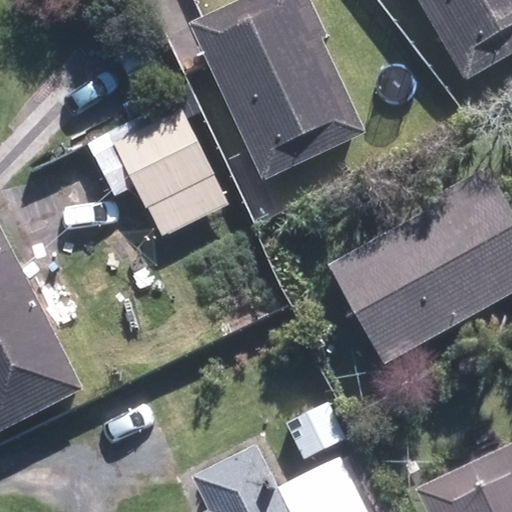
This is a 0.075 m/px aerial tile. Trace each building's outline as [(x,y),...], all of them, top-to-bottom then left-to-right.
[(259,183),(365,134),(303,0),(240,0),(187,25),(259,183)] [(511,0),(415,0),(463,83),(511,54),(511,0)] [(163,73),(140,25),(108,41),(131,87),(163,73)] [(219,158),(209,164),(178,101),(100,138),(108,153),(86,163),(104,201),(131,186),(144,212),(185,190),(208,238),(249,218),(219,158)] [(383,364),(511,293),(511,217),(490,176),(328,264),(383,364)] [(0,231),(0,432),(80,393),(0,231)] [(332,397),(288,420),(310,462),(354,439),(332,397)] [(511,511),(511,443),(414,490),(424,511),(511,511)] [(287,511),(255,446),(190,479),(206,511),(287,511)]
